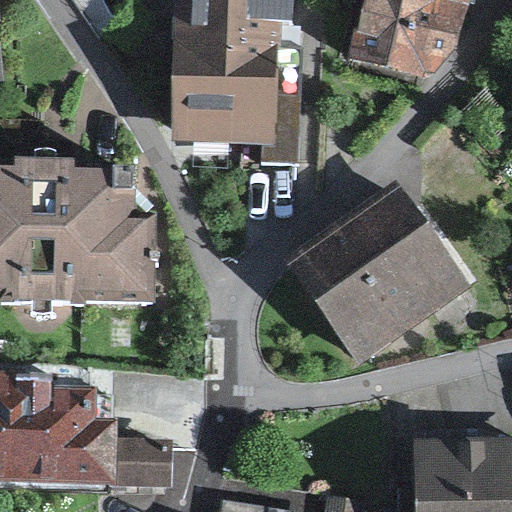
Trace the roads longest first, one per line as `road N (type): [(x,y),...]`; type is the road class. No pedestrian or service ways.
road 1 (residential): [(233,298),(387,160),(511,12)]
road 2 (residential): [(53,0),(130,114),(233,298)]
road 3 (residential): [(234,392),(341,393),(511,353)]
road 4 (residential): [(192,511),(234,392)]
